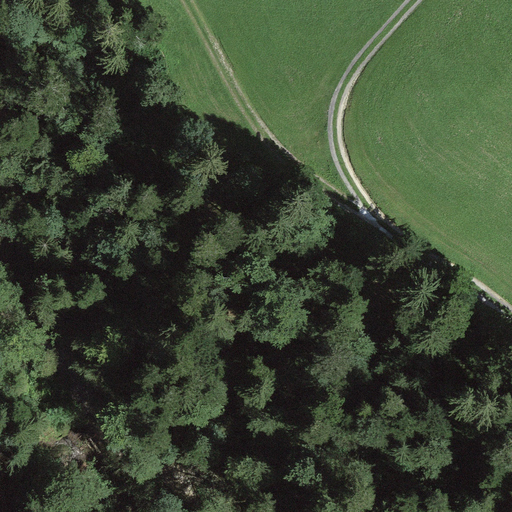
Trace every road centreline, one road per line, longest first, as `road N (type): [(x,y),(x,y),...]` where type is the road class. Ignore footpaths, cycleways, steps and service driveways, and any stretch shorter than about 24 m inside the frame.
road 1 (track): [(413,0),(355,66),(340,95),(334,144),(356,191),(385,224),(511,315)]
road 2 (track): [(385,224),(322,186),(264,135),(185,0)]
